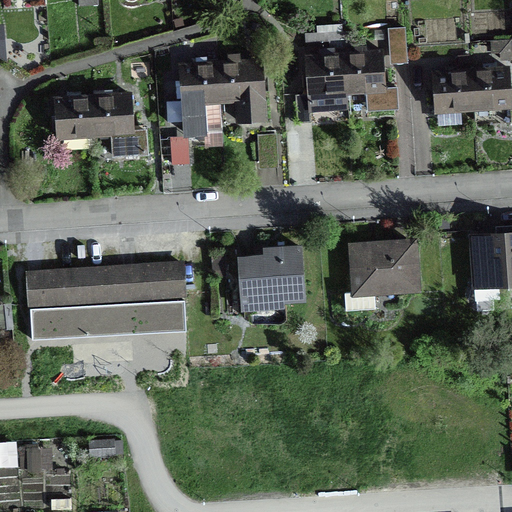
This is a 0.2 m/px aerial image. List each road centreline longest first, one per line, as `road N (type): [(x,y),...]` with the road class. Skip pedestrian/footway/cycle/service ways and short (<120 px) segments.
road 1 (residential): [(511,186),(0,225)]
road 2 (residential): [(0,409),(125,410),(159,489),(183,511)]
road 3 (residential): [(278,511),(511,498)]
